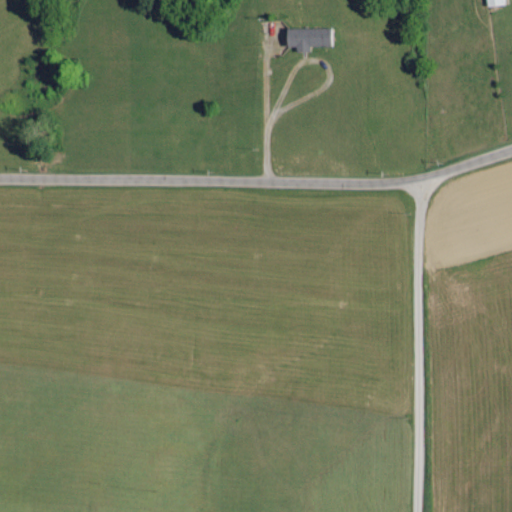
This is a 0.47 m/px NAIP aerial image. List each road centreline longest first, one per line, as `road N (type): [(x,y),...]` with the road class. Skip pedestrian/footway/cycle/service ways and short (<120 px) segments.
road 1 (residential): [(0,173),(418,181),(511,148)]
road 2 (residential): [(413,511),(418,181)]
